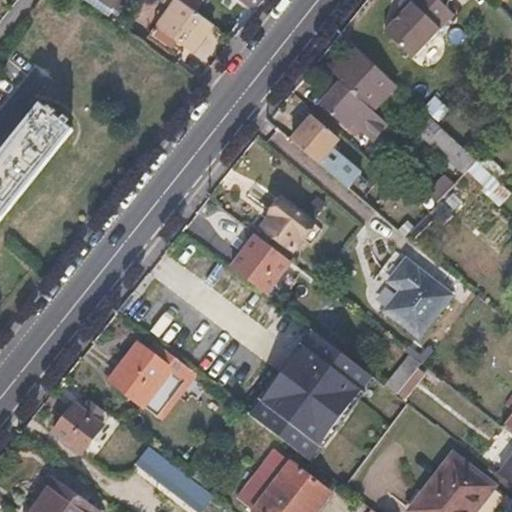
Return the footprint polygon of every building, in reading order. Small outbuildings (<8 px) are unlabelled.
[(118,2),(119,0),(97,0),(116,13),(121,6),(118,2)] [(201,2),(198,0),(175,0),(177,1),(194,14),(201,2)] [(251,21),(267,0),(237,0),(245,6),(241,12),(251,21)] [(415,62),(458,18),(438,0),(414,0),(395,21),(399,23),(387,36),(415,62)] [(194,55),(213,28),(194,14),(177,1),(157,29),(194,55)] [(401,90),(359,51),(337,77),(347,84),(345,87),(379,116),(401,90)] [(379,116),(345,87),(326,109),(363,140),(367,136),(379,144),(393,128),(379,116)] [(440,120),(448,110),(434,97),(425,107),(440,120)] [(0,219),(69,134),(36,107),(0,152),(0,219)] [(482,163),(430,116),(417,131),(432,144),(423,153),(449,176),(461,186),(482,163)] [(335,152),(342,143),(316,122),(297,145),(353,191),(365,177),(335,152)] [(444,206),(461,186),(449,176),(437,191),(443,195),(438,201),(444,206)] [(297,255),(318,228),(287,203),(275,218),(278,221),(268,232),(297,255)] [(296,266),(263,241),(237,273),(271,298),(296,266)] [(426,340),(453,307),(459,299),(404,254),(386,275),(408,293),(392,313),(426,340)] [(368,296),(382,308),(397,289),(383,278),(368,296)] [(312,463),(376,379),(319,335),(255,420),(312,463)] [(165,422),(198,378),(158,347),(151,356),(140,348),(113,382),(165,422)] [(399,395),(423,364),(414,358),(390,389),(399,395)] [(78,466),(104,430),(76,409),(55,436),(74,450),(68,458),(78,466)] [(511,414),(503,426),(511,432),(511,414)] [(133,466),(191,511),(200,511),(214,495),(150,445),(133,466)] [(255,511),(319,511),(333,495),(277,451),(239,499),(255,511)] [(474,511),(495,485),(454,454),(409,511),(410,511),(474,511)] [(511,461),(502,474),(511,482),(511,461)] [(100,511),(53,480),(30,511),(100,511)] [(376,511),(360,500),(352,510),(354,511),(376,511)]
